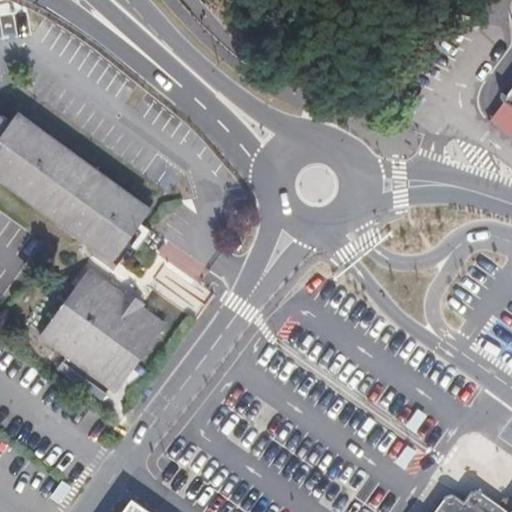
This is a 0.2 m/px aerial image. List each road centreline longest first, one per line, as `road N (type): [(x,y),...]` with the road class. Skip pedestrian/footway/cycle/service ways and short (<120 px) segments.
road 1 (residential): [(276,172),(279,205),(297,222),(334,222),(354,202)]
road 2 (residential): [(303,145),(197,83)]
